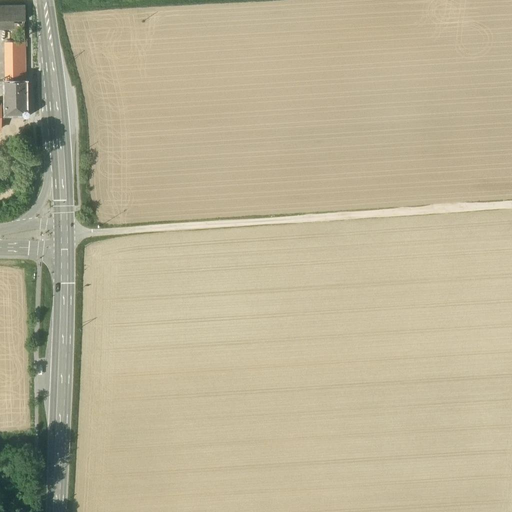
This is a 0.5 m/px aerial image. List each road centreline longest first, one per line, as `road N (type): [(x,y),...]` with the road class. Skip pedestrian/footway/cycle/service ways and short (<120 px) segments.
road 1 (track): [(511,209),(64,234)]
road 2 (secondary): [(64,251),(57,511)]
road 3 (secondary): [(44,0),(59,161)]
